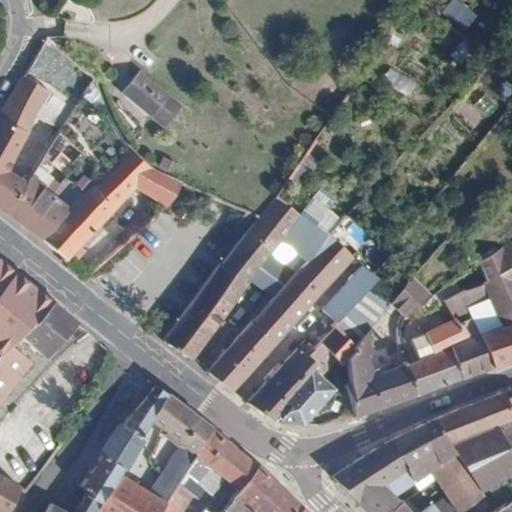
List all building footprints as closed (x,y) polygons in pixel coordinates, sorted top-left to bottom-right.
[(170,80),(138,58),(122,80),(153,103),(170,80)] [(0,168),(45,89),(19,76),(0,107),(0,168)] [(66,100),(50,92),(35,117),(48,128),(66,100)] [(99,169),(55,130),(38,156),(78,191),(99,169)] [(163,205),(179,180),(149,168),(126,151),(66,211),(39,239),(60,259),(132,187),(163,205)] [(0,193),(0,210),(2,212),(29,170),(26,167),(23,173),(16,168),(12,174),(0,193)] [(32,234),(59,206),(39,191),(41,188),(28,178),(33,171),(29,170),(2,212),(32,234)] [(0,171),(0,193),(12,174),(0,171)] [(325,233),(272,195),(221,263),(219,261),(205,280),(159,340),(187,360),(242,286),(239,283),(247,273),(277,235),(304,256),(325,233)] [(39,239),(66,211),(59,206),(32,234),(39,239)] [(342,257),(327,230),(325,233),(304,256),(269,296),(203,372),(213,380),(225,389),(342,257)] [(269,296),(304,256),(277,235),(247,273),(269,296)] [(399,281),(425,294),(466,267),(452,244),(439,235),(400,279),(399,281)] [(511,238),(496,248),(511,274),(511,238)] [(497,325),(511,349),(511,274),(496,248),(473,262),(482,281),(476,283),(484,301),(497,325)] [(366,278),(353,266),(313,310),(326,323),(366,278)] [(399,312),(425,294),(399,281),(381,309),(399,312)] [(438,299),(449,315),(484,301),(476,283),(438,299)] [(70,321),(48,304),(15,338),(42,359),(70,321)] [(408,337),(415,357),(427,389),(446,382),(457,378),(448,344),(465,338),(450,316),(432,328),(408,337)] [(412,394),(401,362),(396,347),(396,325),(387,320),(384,329),(384,357),(389,366),(369,373),(355,360),(369,353),(359,344),(350,357),(343,367),(344,372),(344,383),(340,385),(352,417),(383,405),(412,394)] [(477,333),(489,366),(502,361),(511,357),(511,349),(497,325),(477,333)] [(335,373),(344,372),(343,367),(350,357),(325,328),(313,342),(335,373)] [(448,344),(457,378),(489,366),(477,333),(465,338),(448,344)] [(313,378),(314,379),(330,367),(313,342),(298,357),(307,365),(303,369),(313,378)] [(0,354),(0,511),(16,487),(0,477),(0,396),(26,363),(6,347),(0,354)] [(289,349),(242,402),(248,406),(267,421),(274,422),(313,378),(303,369),(307,365),(298,357),(289,349)] [(415,357),(401,362),(412,394),(427,389),(415,357)] [(274,422),(297,423),(326,390),(314,379),(313,378),(274,422)] [(161,395),(144,381),(131,398),(137,403),(121,423),(115,431),(106,446),(76,489),(82,494),(71,511),(55,511),(47,506),(43,511),(90,511),(113,475),(117,468),(119,468),(129,451),(136,439),(137,437),(136,436),(146,420),(161,395)] [(500,392),(432,418),(448,443),(495,424),(511,417),(502,398),(500,392)] [(511,416),(511,394),(502,398),(511,417),(511,416)] [(176,406),(161,395),(146,420),(160,430),(176,406)] [(206,429),(176,406),(160,430),(176,443),(179,446),(190,453),(206,429)] [(410,429),(386,440),(409,478),(410,478),(410,479),(412,481),(412,485),(412,487),(411,488),(411,492),(432,477),(427,467),(452,451),(448,443),(432,418),(410,429)] [(478,494),(511,474),(511,458),(495,424),(448,443),(452,451),(478,494)] [(240,457),(206,429),(190,453),(192,456),(200,462),(212,472),(215,474),(221,481),(240,457)] [(139,441),(136,439),(129,451),(131,453),(139,441)] [(386,440),(329,476),(364,511),(382,511),(396,503),(383,489),(395,481),(398,485),(409,478),(386,440)] [(192,456),(190,453),(179,446),(176,443),(142,493),(160,504),(176,479),(192,456)] [(447,503),(452,511),(457,511),(479,496),(478,494),(452,451),(427,467),(432,477),(447,503)] [(234,491),(251,467),(240,457),(221,481),(234,491)] [(212,472),(200,462),(192,469),(208,483),(215,474),(212,472)] [(284,511),(292,504),(251,467),(234,491),(217,511),(284,511)] [(90,511),(154,511),(160,504),(142,493),(113,475),(90,511)] [(176,479),(160,504),(154,511),(175,511),(190,489),(176,479)] [(404,511),(396,503),(382,511),(404,511)] [(418,511),(450,511),(452,511),(447,503),(437,511),(430,503),(418,511)]
